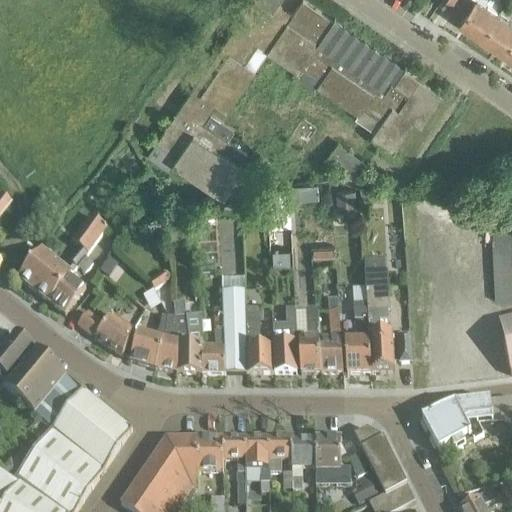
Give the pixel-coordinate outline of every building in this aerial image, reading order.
[(219,119),(225,111),(253,70),(244,63),(257,44),(296,72),(293,76),(314,89),(317,85),(357,112),(354,116),(355,116),(361,108),(380,121),(369,136),(391,151),(413,121),(420,126),(442,94),(306,0),(301,0),(292,13),(278,3),(280,0),(244,0),(238,9),(243,13),(147,155),(168,169),(173,163),(224,198),(245,167),(239,163),(246,152),(226,139),(233,129),(219,119)] [(481,37),(499,12),(483,2),(483,0),(443,0),(441,4),(461,18),(458,22),(481,37)] [(511,21),(499,12),(481,37),(503,52),(511,39),(511,21)] [(511,39),(503,52),(511,58),(511,39)] [(355,181),(367,163),(337,142),(325,160),(355,181)] [(306,186),(294,186),(295,200),(307,199),(306,186)] [(381,188),(360,188),(360,200),(381,200),(381,188)] [(354,190),(335,191),(336,211),(355,210),(354,190)] [(262,196),(249,197),(250,210),(263,210),(262,196)] [(0,198),(0,216),(9,205),(0,198)] [(287,209),(272,210),(273,247),(288,246),(287,209)] [(431,213),(428,235),(450,238),(453,216),(431,213)] [(511,216),(490,217),(491,239),(495,302),(511,300),(511,216)] [(79,250),(69,263),(77,270),(78,269),(85,260),(107,231),(91,218),(71,243),(79,250)] [(333,248),(312,249),(313,258),(333,256),(333,248)] [(289,250),(272,251),(272,267),(289,266),(289,250)] [(49,305),(70,279),(72,277),(41,252),(18,281),(49,305)] [(85,260),(77,270),(84,275),(92,265),(85,260)] [(108,261),(98,275),(107,281),(117,267),(108,261)] [(155,292),(169,282),(164,275),(150,285),(155,292)] [(370,362),(370,376),(394,375),(392,336),(380,337),(380,323),(388,323),(385,277),(365,278),(366,306),(367,323),(366,323),(370,362)] [(85,291),(70,279),(49,305),(65,317),(85,291)] [(244,280),(221,280),(221,311),(225,377),(248,377),(245,311),(244,311),(244,280)] [(332,344),(318,344),(320,377),(342,377),(336,300),(327,301),(330,338),(332,338),(332,344)] [(201,347),(201,345),(199,317),(185,319),(184,303),(173,304),(174,320),(175,335),(177,345),(177,368),(177,376),(202,377),(201,347)] [(367,323),(366,306),(353,307),(356,343),(345,344),(346,378),(370,376),(370,362),(366,323),(367,323)] [(258,310),(245,311),(248,377),(274,377),(272,348),(259,348),(258,310)] [(214,347),(201,347),(202,377),(225,377),(221,311),(211,311),(214,347)] [(315,311),(294,312),(295,336),(297,336),(300,377),(320,377),(318,344),(315,311)] [(285,312),(286,327),(271,327),(272,345),(272,348),(274,377),(295,377),(293,341),(291,341),(291,337),(295,337),(294,312),(285,312)] [(121,360),(133,333),(111,318),(104,329),(88,316),(78,329),(96,343),(121,360)] [(154,372),(163,344),(163,342),(165,333),(167,320),(166,320),(162,319),(155,340),(137,336),(133,354),(129,353),(127,362),(154,372)] [(511,319),(503,322),(504,344),(508,363),(510,377),(511,376),(511,319)] [(177,368),(177,345),(175,335),(174,320),(167,320),(165,333),(163,342),(163,344),(154,372),(177,376),(177,368)] [(14,336),(0,353),(0,373),(5,378),(2,383),(6,386),(10,382),(34,352),(14,336)] [(397,337),(399,365),(411,365),(409,336),(397,337)] [(6,386),(2,391),(34,417),(67,379),(34,352),(10,382),(6,386)] [(454,366),(454,358),(433,358),(433,367),(454,366)] [(67,379),(34,417),(52,431),(83,392),(67,379)] [(83,392),(52,431),(105,471),(132,432),(83,392)] [(511,399),(511,400),(455,406),(441,412),(422,421),(439,452),(451,446),(455,453),(465,447),(462,440),(470,436),(473,443),(484,438),(478,427),(511,422),(511,399)] [(52,431),(14,482),(18,484),(59,511),(77,511),(105,471),(52,431)] [(406,488),(382,440),(367,432),(354,438),(385,498),(370,506),(373,511),(397,511),(403,509),(395,493),(406,488)] [(222,475),(222,464),(222,441),(187,442),(187,462),(192,461),(192,477),(196,477),(196,475),(222,475)] [(245,471),(245,464),(245,441),(222,441),(222,464),(236,464),(236,486),(238,486),(238,508),(245,507),(245,473),(245,471)] [(268,441),(245,441),(245,464),(245,471),(245,473),(260,472),(260,495),(268,495),(268,476),(268,441)] [(291,463),(291,441),(268,441),(268,476),(280,476),(280,463),(291,463)] [(315,470),(316,441),(291,441),(291,463),(291,475),(291,493),(302,493),(301,470),(315,470)] [(316,441),(315,470),(315,489),(350,489),(350,471),(340,471),(340,441),(316,441)] [(187,462),(187,442),(166,442),(121,509),(126,511),(175,511),(192,488),(196,488),(196,477),(192,477),(192,461),(187,462)] [(357,480),(367,475),(357,457),(348,462),(357,480)] [(9,461),(1,472),(12,481),(20,469),(9,461)] [(0,509),(18,484),(14,482),(0,472),(0,509)] [(291,475),(283,475),(283,493),(291,493),(291,475)] [(368,477),(358,482),(368,503),(378,498),(368,477)] [(59,511),(18,484),(0,509),(0,511),(59,511)] [(460,511),(483,511),(482,510),(496,503),(491,493),(459,509),(460,511)] [(210,511),(222,511),(223,501),(211,501),(210,511)]
